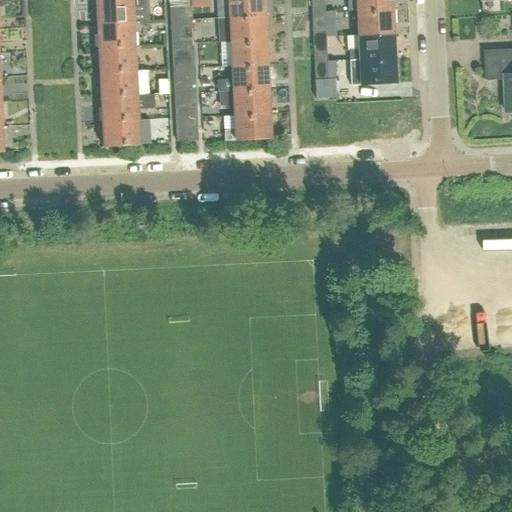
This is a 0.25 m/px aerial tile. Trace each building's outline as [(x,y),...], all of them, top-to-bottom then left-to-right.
[(95,0),(96,24),(133,22),(132,8),(143,7),(142,0),(95,0)] [(168,0),(169,10),(191,9),(190,0),(168,0)] [(227,0),(229,18),(265,16),(264,0),(227,0)] [(311,0),(312,13),(324,12),(323,0),(311,0)] [(355,0),(356,11),(392,9),(391,0),(355,0)] [(170,22),(191,21),(191,9),(169,10),(170,22)] [(358,35),(394,34),(392,9),(356,11),(358,35)] [(324,12),(312,13),(313,32),(325,32),(324,12)] [(230,42),(266,40),(265,16),(229,18),(230,42)] [(171,34),(192,32),(191,21),(170,22),(171,34)] [(98,49),(134,47),(133,22),(96,24),(98,49)] [(171,46),(193,44),(192,32),(171,34),(171,46)] [(349,50),(349,60),(395,58),(394,34),(358,35),(358,50),(349,50)] [(231,67),(267,65),(266,40),(230,42),(231,67)] [(314,61),(326,61),(325,41),(313,42),(314,61)] [(172,57),(193,56),(193,44),(171,46),(172,57)] [(99,73),(135,71),(134,47),(98,49),(99,73)] [(511,50),(484,52),(485,80),(504,79),(506,112),(511,112),(511,50)] [(172,69),(194,68),(193,56),(172,57),(172,69)] [(351,86),(396,83),(395,58),(349,60),(351,86)] [(326,66),(327,80),(335,80),(335,61),(326,61),(326,66)] [(217,92),(232,91),(269,89),(267,65),(231,67),(232,79),(216,80),(217,92)] [(327,80),(326,66),(314,66),(316,99),(335,98),(335,80),(327,80)] [(173,81),(194,80),(194,68),(172,69),(173,81)] [(100,97),(137,96),(135,71),(99,73),(100,97)] [(174,93),(195,92),(194,80),(173,81),(174,93)] [(234,115),(270,114),(269,89),(232,91),(234,115)] [(174,105),(196,104),(195,92),(174,93),(174,105)] [(102,122),(138,120),(137,107),(154,106),(153,95),(137,96),(100,97),(102,122)] [(175,117),(196,116),(196,104),(174,105),(175,117)] [(224,141),(271,139),(270,114),(234,115),(221,116),(221,126),(224,130),(224,141)] [(176,129),(197,128),(196,116),(175,117),(176,129)] [(150,144),(149,119),(138,120),(102,122),(103,147),(139,145),(139,144),(150,144)] [(197,128),(176,129),(176,141),(198,140),(197,128)]
